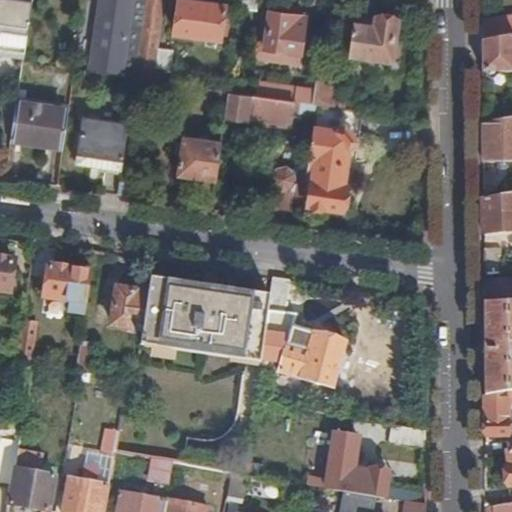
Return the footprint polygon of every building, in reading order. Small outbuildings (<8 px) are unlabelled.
[(0,0),(0,46),(24,50),(31,0),(0,0)] [(136,74),(146,0),(99,0),(91,68),(122,72),(129,73),(136,74)] [(163,0),(146,0),(136,74),(135,78),(163,82),(165,70),(169,70),(171,51),(157,48),(163,0)] [(220,39),(225,5),(186,0),(179,0),(174,32),(220,39)] [(258,0),(241,0),(240,8),(257,10),(258,0)] [(305,18),(269,12),(263,48),(281,50),(281,56),(293,57),(293,52),(300,53),(305,18)] [(391,60),(397,19),(376,16),(374,28),(355,25),(351,54),(391,60)] [(482,41),(511,36),(511,18),(482,22),(482,41)] [(511,36),(482,41),(482,72),(511,72),(511,36)] [(257,96),(294,101),(296,101),(298,87),(259,81),(257,96)] [(313,104),(317,105),(330,106),(332,84),(315,82),(314,89),(313,104)] [(296,101),(313,104),(314,89),(298,87),(296,101)] [(227,92),(208,89),(206,103),(225,106),(227,92)] [(225,106),(224,116),(246,118),(246,119),(291,126),(294,101),(257,96),(227,92),(225,106)] [(17,100),(11,138),(18,139),(18,145),(49,150),(50,145),(64,146),(70,108),(17,100)] [(317,105),(308,169),(305,189),(311,190),(309,205),(342,210),(345,185),(342,185),(348,145),(352,140),(347,129),(355,130),(357,110),(330,106),(317,105)] [(77,163),(122,170),(123,162),(128,124),(83,116),(77,163)] [(511,119),(483,125),(483,163),(511,161),(511,119)] [(175,175),(214,181),(220,141),(181,135),(175,175)] [(122,170),(118,195),(132,197),(137,164),(123,162),(122,170)] [(274,208),(273,218),(285,220),(286,210),(290,211),(291,208),(302,210),(305,189),(308,169),(297,168),(293,170),(285,168),(279,169),(273,173),(271,176),(271,179),(271,183),(273,187),(270,208),(274,208)] [(484,220),(484,235),(511,232),(511,195),(484,200),(484,220)] [(13,261),(0,259),(0,292),(8,294),(13,261)] [(86,305),(91,272),(50,267),(45,299),(86,305)] [(285,299),(288,280),(272,278),(268,303),(267,311),(283,314),(285,299)] [(485,295),(485,304),(511,302),(511,280),(484,283),(485,295)] [(112,325),(143,330),(148,294),(142,293),(142,287),(136,286),(135,292),(117,289),(112,325)] [(142,339),(247,354),(254,301),(149,286),(148,294),(143,330),(142,339)] [(247,354),(260,356),(265,321),(267,311),(268,303),(254,301),(247,354)] [(485,396),(511,391),(511,302),(485,304),(485,358),(485,396)] [(259,371),(279,372),(291,328),(265,321),(260,356),(259,371)] [(333,386),(344,342),(291,328),(279,372),(333,386)] [(77,368),(79,349),(70,347),(68,367),(77,368)] [(95,350),(79,347),(79,349),(77,368),(83,369),(92,370),(95,350)] [(485,425),(485,438),(508,436),(507,405),(511,405),(511,391),(485,396),(485,425)] [(389,442),(426,448),(426,430),(391,425),(389,442)] [(104,450),(115,452),(115,451),(118,435),(107,433),(104,450)] [(18,451),(20,442),(0,437),(0,484),(11,487),(18,451)] [(40,511),(51,511),(48,511),(55,476),(38,474),(42,455),(18,451),(11,487),(8,505),(41,511),(40,511)] [(158,495),(166,496),(173,462),(157,459),(155,474),(161,475),(158,495)] [(174,496),(180,463),(173,462),(166,496),(174,496)] [(374,496),(384,498),(388,473),(370,470),(369,473),(330,466),(329,468),(311,465),(307,485),(344,491),(374,496)] [(62,511),(103,511),(109,487),(96,484),(98,470),(84,467),(81,482),(69,480),(62,511)] [(230,474),(225,500),(242,502),(246,477),(230,474)] [(339,511),(370,511),(374,496),(344,491),(339,511)] [(117,511),(163,511),(166,501),(121,493),(117,511)] [(166,501),(163,511),(208,511),(209,509),(166,501)] [(404,511),(426,511),(427,504),(406,501),(404,511)] [(511,511),(511,503),(492,506),(493,511),(511,511)]
